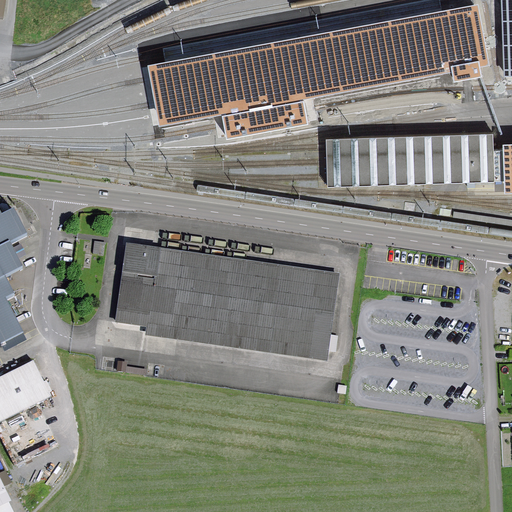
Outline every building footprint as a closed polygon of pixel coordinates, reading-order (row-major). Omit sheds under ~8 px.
[(511,0),(503,0),(506,77),(511,76),(511,0)] [(480,67),(486,65),(481,44),(474,7),(147,67),(150,79),(154,104),(159,127),(222,115),(224,125),(226,140),(307,124),(305,110),(303,100),(452,72),(454,83),(482,77),(480,67)] [(492,130),(326,137),(326,147),(327,162),(327,177),(328,185),(494,183),(491,150),(492,141),(492,130)] [(491,150),(494,183),(504,182),(505,190),(511,189),(511,145),(503,146),(503,150),(491,150)] [(0,342),(2,346),(24,334),(7,301),(16,297),(7,279),(24,270),(10,245),(28,236),(14,210),(1,216),(0,213),(0,342)] [(511,228),(511,223),(459,215),(458,221),(511,228)] [(338,274),(127,245),(116,321),(147,325),(145,334),(326,359),(328,348),(335,349),(337,332),(330,331),(338,274)] [(0,424),(51,398),(49,393),(52,392),(46,381),(43,382),(33,362),(0,378),(0,424)] [(128,363),(118,362),(117,372),(146,376),(147,369),(128,367),(128,363)] [(347,387),(338,386),(337,396),(346,397),(347,387)] [(3,489),(11,485),(18,499),(45,486),(33,462),(7,474),(6,472),(0,474),(0,511),(2,511),(12,507),(3,489)]
